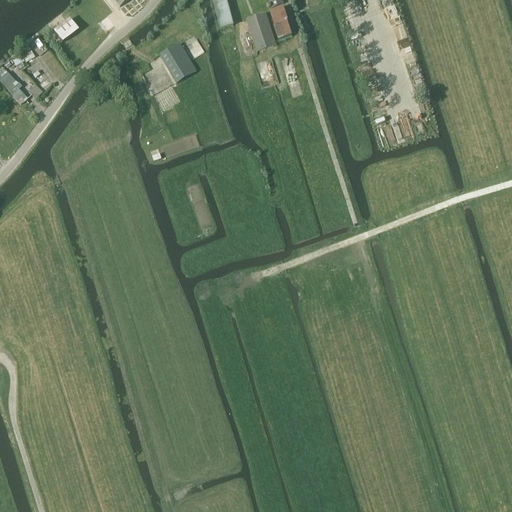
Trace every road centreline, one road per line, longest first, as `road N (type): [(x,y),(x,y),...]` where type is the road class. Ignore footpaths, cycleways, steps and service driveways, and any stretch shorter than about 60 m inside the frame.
road 1 (track): [(442,511),(285,0)]
road 2 (unclassified): [(0,178),(69,85),(155,0)]
road 3 (track): [(39,511),(13,424),(10,368),(0,358)]
